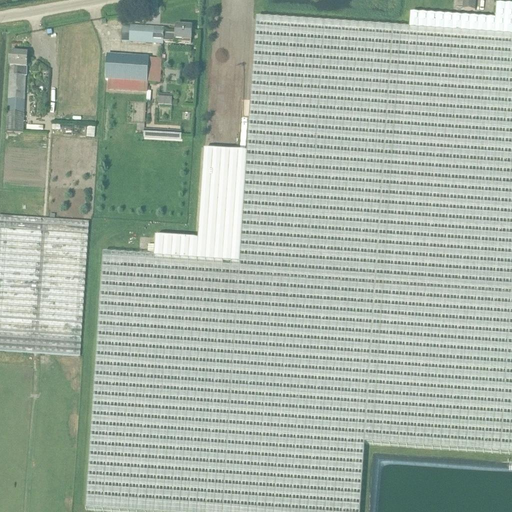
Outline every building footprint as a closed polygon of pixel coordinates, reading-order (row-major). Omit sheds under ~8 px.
[(462,0),(462,8),(475,9),(475,0),(462,0)] [(411,15),(410,30),(511,36),(511,6),(497,6),(496,21),(411,15)] [(511,36),(410,30),(256,19),(247,154),(240,264),(154,258),(103,254),(86,510),(119,511),(360,511),(365,444),(511,453),(511,36)] [(191,41),(192,37),(192,27),(177,26),(176,35),(164,34),(164,29),(123,26),(122,42),(163,44),(164,42),(176,43),(176,40),(191,41)] [(10,76),(26,76),(27,64),(27,54),(11,54),(10,64),(10,76)] [(162,60),(149,59),(107,56),(106,80),(160,84),(162,60)] [(26,76),(10,76),(8,114),(24,115),(26,76)] [(158,105),(172,106),(172,99),(159,98),(158,105)] [(24,115),(8,114),(7,132),(23,132),(24,115)] [(87,137),(95,137),(95,128),(87,128),(87,137)] [(156,238),(154,258),(240,264),(247,154),(205,151),(198,241),(156,238)] [(0,216),(0,350),(80,356),(89,222),(0,216)]
